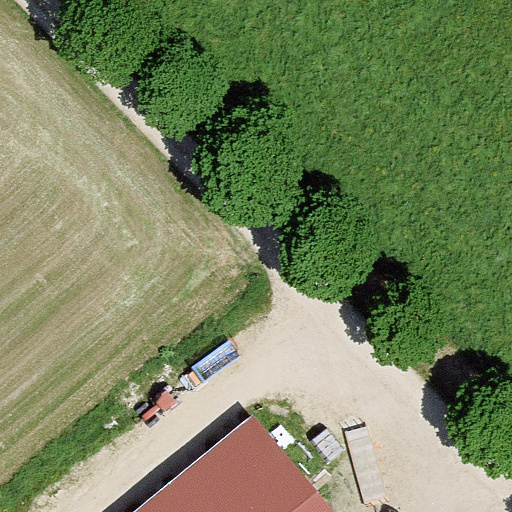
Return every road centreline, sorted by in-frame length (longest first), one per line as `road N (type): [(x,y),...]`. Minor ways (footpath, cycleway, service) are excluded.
road 1 (track): [(37,0),(511,494)]
road 2 (track): [(59,511),(335,308)]
